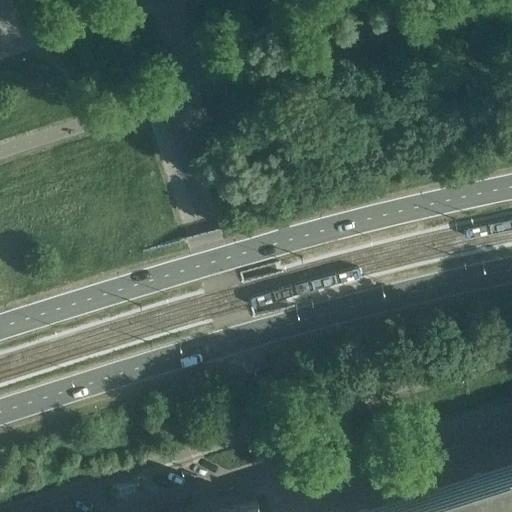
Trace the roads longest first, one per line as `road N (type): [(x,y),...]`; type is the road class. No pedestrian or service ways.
road 1 (secondary): [(0,413),(338,311),(511,270)]
road 2 (secondary): [(511,188),(335,228),(0,329)]
road 3 (residential): [(298,511),(511,443)]
road 4 (residential): [(136,511),(243,476),(268,481),(298,511)]
